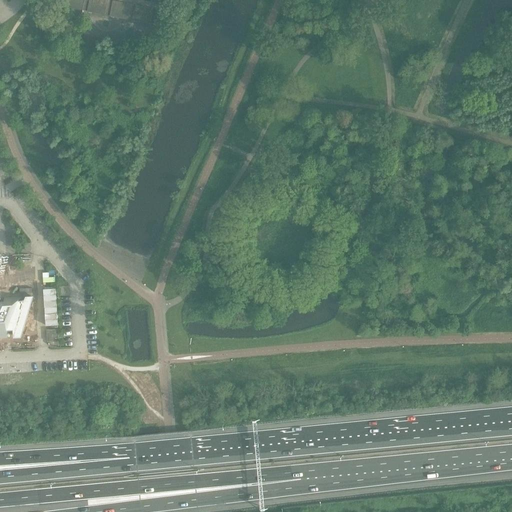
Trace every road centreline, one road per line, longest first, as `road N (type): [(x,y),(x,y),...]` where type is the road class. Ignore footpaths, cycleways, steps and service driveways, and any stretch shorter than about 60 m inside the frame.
road 1 (motorway): [(511,426),(130,462)]
road 2 (motorway): [(0,500),(309,478)]
road 3 (motorway): [(106,511),(309,478)]
road 4 (motorway): [(309,478),(511,456)]
road 5 (motorway): [(130,462),(0,476)]
road 6 (motorway): [(130,462),(0,464)]
